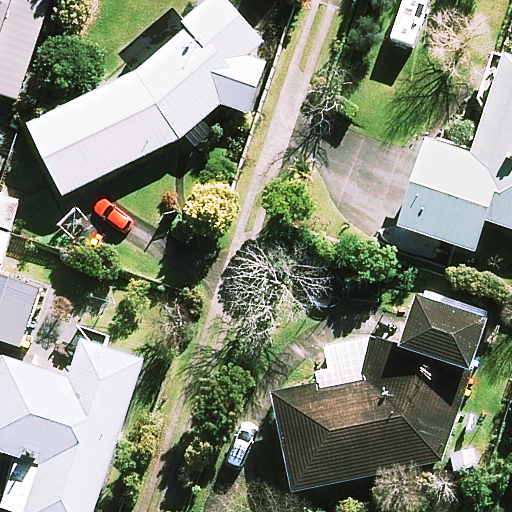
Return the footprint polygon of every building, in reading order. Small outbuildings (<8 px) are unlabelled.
[(54,0),(0,0),(0,96),(20,103),(54,0)] [(248,60),(262,42),(223,0),(217,0),(186,28),(191,34),(144,75),(33,129),(65,196),(187,139),(222,107),(252,120),(270,67),(248,60)] [(476,160),(436,147),(408,234),(478,257),(488,225),(511,232),(511,76),(504,74),(476,160)] [(0,230),(14,236),(26,202),(0,192),(0,230)] [(43,291),(0,276),(0,342),(23,351),(43,291)] [(491,325),(423,303),(407,352),(375,342),(362,383),(275,397),(291,494),(444,468),(491,325)] [(98,511),(147,366),(87,346),(75,383),(13,363),(0,402),(0,452),(24,460),(7,511),(98,511)]
